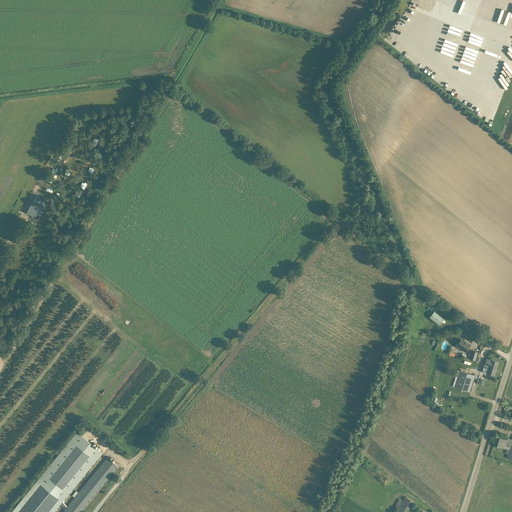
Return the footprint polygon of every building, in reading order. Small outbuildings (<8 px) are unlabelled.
[(489,80),(502,86),(504,81),(499,79),(498,81),(493,78),(495,74),(493,73),(489,80)] [(45,200),(39,197),(30,214),(36,217),(38,213),(41,214),(46,205),(43,204),(45,200)] [(434,311),(429,317),(439,325),(444,319),(434,311)] [(456,345),(465,352),(471,344),(465,340),(464,341),(461,339),(456,345)] [(496,370),(498,362),(491,360),(490,360),(487,359),(485,365),(489,366),(486,373),(494,375),(493,375),(494,374),(495,370),(496,370)] [(459,370),(454,387),(469,392),(475,375),(459,370)] [(54,511),(60,504),(63,502),(103,453),(77,432),(36,481),(11,511),(54,511)] [(507,458),(511,459),(511,439),(507,438),(507,440),(496,436),(493,445),(505,448),(506,446),(510,447),(507,458)] [(67,507),(63,502),(60,504),(65,509),(62,511),(81,511),(86,506),(119,466),(108,457),(67,507)] [(426,511),(419,508),(416,511),(409,511),(415,502),(405,497),(403,501),(399,499),(395,507),(398,509),(396,511),(426,511)]
